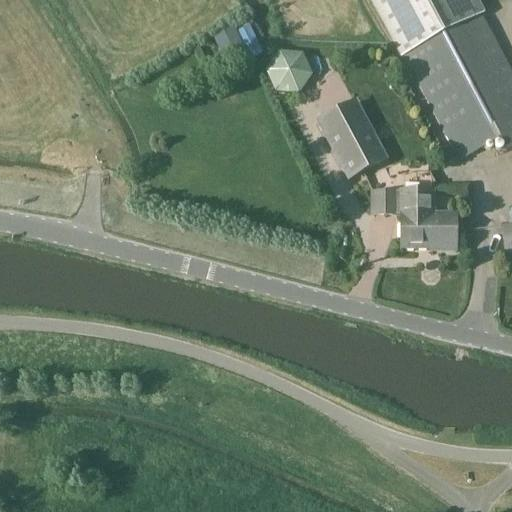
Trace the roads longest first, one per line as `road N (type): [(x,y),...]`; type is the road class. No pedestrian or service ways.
road 1 (unclassified): [(511,457),(405,442),(198,352),(87,329),(0,323)]
road 2 (tertiary): [(0,228),(304,299)]
road 3 (track): [(16,0),(93,133),(88,245)]
road 4 (tertiary): [(511,347),(304,299)]
road 5 (track): [(511,182),(486,196),(474,338)]
